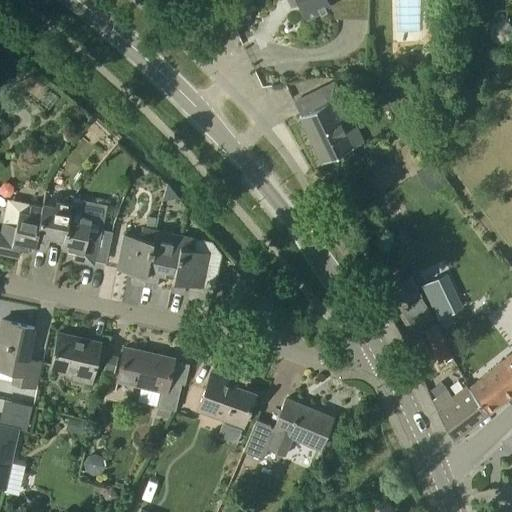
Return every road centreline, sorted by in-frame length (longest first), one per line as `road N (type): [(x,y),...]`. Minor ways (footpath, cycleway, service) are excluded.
road 1 (secondary): [(376,352),(269,190),(74,0)]
road 2 (residential): [(376,352),(332,360),(0,283)]
road 3 (secondary): [(439,480),(376,352)]
